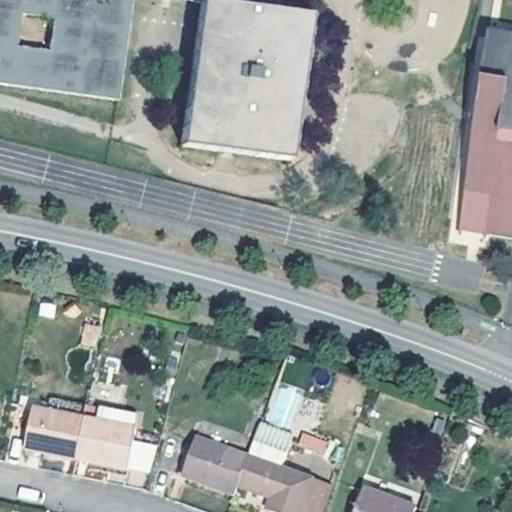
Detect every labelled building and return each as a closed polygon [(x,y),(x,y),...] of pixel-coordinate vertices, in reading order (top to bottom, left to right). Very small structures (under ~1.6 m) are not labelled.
[(0,0),(0,82),(120,100),(134,0),(191,0),(203,1),(183,145),(292,158),(312,14),(278,9),(278,0),(0,0)] [(511,47),(490,44),(468,192),(493,196),(487,233),(511,236),(511,47)] [(292,358),(288,381),(307,384),(311,361),(292,358)] [(76,462),(88,406),(52,399),(49,414),(33,410),(26,452),(76,462)] [(88,406),(76,462),(128,472),(139,415),(89,405),(88,406)] [(250,458),(238,489),(270,500),(266,511),(268,511),(301,511),(312,485),(313,482),(283,471),(293,444),(259,432),(253,449),(250,458)] [(301,432),(297,448),(325,454),(328,439),(301,432)] [(238,489),(250,458),(198,439),(183,479),(235,498),(238,489)] [(301,511),(321,511),(329,492),(312,485),(301,511)] [(416,511),(418,508),(364,491),(356,511),(416,511)]
